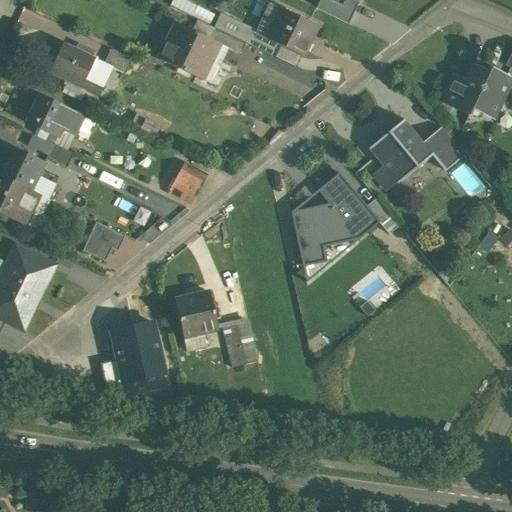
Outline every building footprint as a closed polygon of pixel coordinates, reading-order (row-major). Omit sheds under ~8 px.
[(358,4),(350,0),(346,0),(343,8),(325,0),(320,0),(316,9),(348,24),(358,4)] [(325,0),(343,8),(346,0),(325,0)] [(316,26),(281,10),(267,39),(267,40),(275,45),(301,57),(316,26)] [(221,18),(215,30),(244,44),(251,31),(221,18)] [(219,45),(174,24),(157,60),(201,81),(219,45)] [(267,39),(251,31),(244,44),(270,56),(275,45),(267,40),(267,39)] [(94,60),(62,44),(48,73),(80,89),(85,78),(94,60)] [(129,59),(110,50),(103,65),(122,74),(129,59)] [(487,75),(473,68),(464,87),(451,81),(441,101),(469,115),(473,107),(492,116),(509,80),(489,71),(487,75)] [(113,92),(85,78),(80,89),(108,103),(113,92)] [(304,102),(326,87),(320,79),(299,94),(304,102)] [(82,117),(40,96),(26,124),(56,138),(61,130),(74,136),(82,117)] [(82,117),(74,136),(82,140),(91,121),(82,117)] [(422,143),(403,120),(367,149),(396,185),(431,156),(432,156),(422,143)] [(463,156),(441,128),(422,143),(432,156),(431,156),(444,172),(463,156)] [(73,155),(52,145),(46,158),(66,168),(73,155)] [(14,149),(0,178),(25,190),(30,192),(38,177),(44,164),(14,149)] [(206,177),(183,165),(168,193),(191,205),(206,177)] [(358,239),(378,222),(365,207),(337,175),(318,190),(328,205),(290,213),(302,266),(326,261),(322,246),(358,239)] [(0,178),(0,177),(0,212),(12,218),(25,190),(0,178)] [(56,185),(38,177),(30,192),(48,201),(56,185)] [(30,192),(25,190),(12,218),(35,229),(48,201),(30,192)] [(129,219),(130,199),(110,197),(109,217),(129,219)] [(397,226),(375,200),(365,207),(378,222),(388,234),(397,226)] [(127,238),(93,222),(81,248),(105,259),(109,250),(119,254),(127,238)] [(25,331),(54,267),(12,248),(0,274),(0,319),(4,321),(25,331)] [(208,293),(174,301),(182,338),(217,330),(208,293)] [(247,321),(222,327),(231,369),(257,363),(247,321)] [(122,383),(164,374),(152,323),(111,334),(117,361),(122,383)] [(125,395),(122,383),(117,361),(100,365),(108,399),(125,395)]
